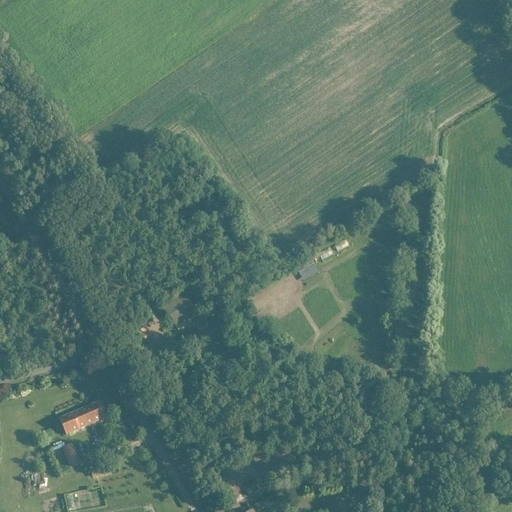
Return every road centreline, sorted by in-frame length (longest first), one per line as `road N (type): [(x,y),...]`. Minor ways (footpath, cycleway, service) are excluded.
road 1 (unclassified): [(101,347),(0,177)]
road 2 (unclassified): [(197,511),(101,347)]
